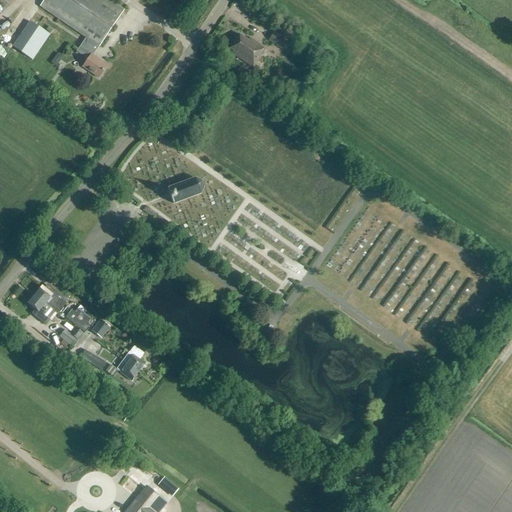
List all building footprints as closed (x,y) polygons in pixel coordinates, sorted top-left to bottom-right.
[(99,47),(123,11),(107,0),(44,0),(40,7),(86,38),(76,52),(88,60),(82,68),(98,78),(107,66),(92,56),(98,47),(99,47)] [(283,50),(288,42),(273,32),(268,40),(283,50)] [(248,41),(238,35),(229,49),(236,54),(234,56),(253,69),(262,55),(260,54),(264,48),(249,39),(248,41)] [(59,62),(63,57),(57,53),(54,58),(59,62)] [(173,205),(200,194),(203,188),(201,182),(195,179),(167,189),(173,205)] [(227,247),(282,283),(287,275),(285,268),(281,265),(284,264),(287,259),(289,265),(294,263),(299,256),(298,254),(302,252),(299,250),(293,258),(285,252),(285,251),(289,245),(285,234),(281,222),(264,211),(260,216),(254,218),(255,218),(233,225),(224,239),(227,247)] [(143,257),(149,249),(144,246),(139,254),(143,257)] [(45,289),(41,287),(34,296),(50,309),(56,313),(65,301),(47,286),(45,289)] [(44,316),(50,309),(34,296),(27,304),(34,310),(31,314),(44,325),(48,320),(44,316)] [(90,326),(96,320),(80,307),(74,313),(90,326)] [(84,334),(90,326),(74,313),(72,311),(66,319),(84,334)] [(102,340),(110,328),(99,320),(91,332),(102,340)] [(63,330),(58,338),(72,349),(83,335),(75,329),(70,336),(63,330)] [(122,361),(138,372),(145,363),(140,360),(144,355),(133,347),(129,352),(128,352),(122,361)] [(95,357),(85,350),(80,358),(91,365),(95,357)] [(106,363),(95,357),(91,365),(102,371),(106,363)] [(132,381),(138,372),(122,361),(116,370),(121,373),(120,373),(132,381)] [(146,487),(125,511),(160,511),(167,504),(146,487)]
